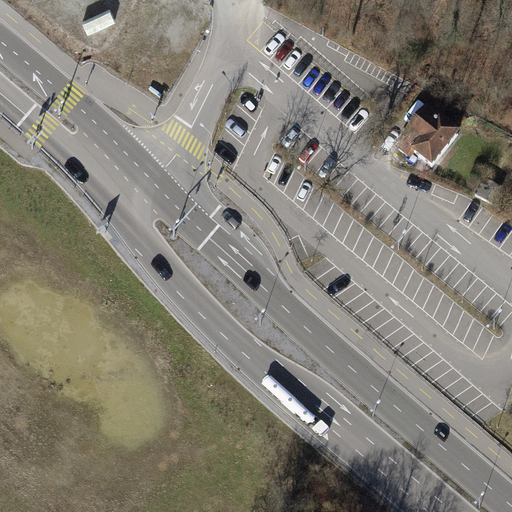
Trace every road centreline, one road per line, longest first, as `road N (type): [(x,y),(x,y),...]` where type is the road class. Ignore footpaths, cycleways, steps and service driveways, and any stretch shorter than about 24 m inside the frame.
road 1 (primary): [(511,505),(194,227),(136,192)]
road 2 (primary): [(136,192),(151,238),(184,283),(275,377),(440,511)]
road 3 (primary): [(0,72),(136,192)]
